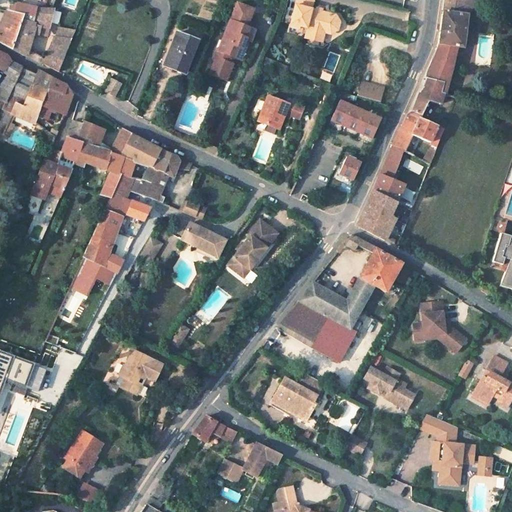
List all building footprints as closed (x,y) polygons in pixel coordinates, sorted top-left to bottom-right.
[(320,35),(323,35),(323,34),(324,34),(327,35),(328,33),(336,33),(338,27),(334,20),(334,18),(321,15),(321,17),(317,17),(317,14),(314,13),(316,0),(291,0),(285,27),(294,29),(304,31),(320,35)] [(446,96),(457,48),(463,49),(468,17),(465,15),(466,2),(459,0),(444,0),(438,44),(429,65),(425,77),(443,82),(439,93),(446,96)] [(26,58),(34,32),(36,26),(49,28),(54,8),(36,7),(32,23),(19,22),(21,16),(12,11),(15,3),(7,10),(2,21),(0,25),(0,43),(11,50),(26,58)] [(32,23),(36,7),(15,3),(12,11),(21,16),(19,22),(32,23)] [(229,19),(245,25),(252,10),(236,3),(229,19)] [(235,57),(243,37),(249,39),(253,28),(245,25),(229,19),(217,50),(216,49),(212,59),(214,60),(209,74),(226,80),(232,64),(228,62),(231,55),(235,57)] [(200,39),(203,25),(185,20),(181,35),(200,39)] [(36,26),(34,32),(47,36),(49,28),(36,26)] [(42,63),(58,72),(66,52),(74,31),(58,27),(56,37),(54,36),(42,63)] [(320,35),(304,31),(302,40),(318,44),(320,35)] [(194,41),(177,34),(163,67),(180,75),(194,41)] [(241,59),(249,39),(243,37),(235,57),(241,59)] [(10,113),(34,121),(37,114),(43,120),(44,121),(49,110),(63,115),(66,106),(69,95),(64,88),(49,79),(36,72),(34,76),(19,68),(9,63),(8,61),(3,56),(0,54),(0,71),(2,72),(3,72),(8,74),(6,77),(0,83),(0,100),(3,102),(0,108),(0,133),(1,134),(10,113)] [(421,119),(430,101),(441,105),(443,100),(446,101),(447,96),(446,96),(439,93),(443,82),(425,77),(422,87),(416,97),(411,112),(409,113),(421,119)] [(122,83),(110,78),(105,90),(117,95),(122,83)] [(383,88),(360,81),(356,95),(379,101),(383,88)] [(256,117),(268,121),(266,126),(278,131),(284,115),(288,105),(287,105),(265,96),(256,117)] [(370,137),(378,118),(337,100),(329,118),(370,137)] [(284,115),(297,121),(303,109),(289,103),(288,105),(284,115)] [(413,155),(416,148),(408,144),(413,135),(432,143),(431,145),(436,147),(443,129),(435,126),(421,119),(409,113),(407,114),(392,145),(403,150),(413,155)] [(43,120),(37,114),(34,121),(40,127),(43,120)] [(438,120),(435,126),(443,129),(445,123),(438,120)] [(92,145),(98,129),(81,123),(80,125),(70,121),(59,152),(54,165),(42,160),(35,179),(29,193),(41,199),(44,191),(58,197),(61,190),(81,198),(83,191),(74,188),(76,183),(72,181),(70,186),(64,183),(72,163),(80,167),(82,162),(107,172),(96,194),(105,198),(106,198),(80,257),(81,257),(112,271),(107,283),(105,286),(116,291),(129,267),(105,256),(121,213),(143,221),(148,208),(125,199),(128,191),(137,194),(160,203),(162,196),(153,193),(161,173),(171,177),(175,167),(177,161),(174,156),(169,154),(168,154),(157,149),(130,135),(121,132),(109,153),(98,147),(92,145)] [(48,133),(53,138),(57,130),(51,127),(48,133)] [(387,241),(397,220),(388,216),(403,184),(392,179),(403,150),(392,145),(373,187),(355,225),(387,241)] [(429,162),(435,148),(428,146),(423,160),(429,162)] [(359,161),(345,155),(337,172),(351,178),(359,161)] [(175,156),(174,156),(177,161),(175,167),(183,169),(187,168),(190,163),(175,156)] [(186,200),(181,211),(200,218),(204,207),(186,200)] [(238,271),(245,263),(251,267),(278,232),(260,218),(249,232),(251,234),(228,263),(238,271)] [(224,240),(188,223),(180,240),(216,257),(224,240)] [(510,233),(500,230),(491,259),(502,262),(503,256),(504,256),(509,239),(509,238),(510,233)] [(372,254),(353,290),(349,288),(343,300),(312,282),(304,292),(298,300),(297,300),(282,320),(317,341),(313,347),(339,362),(356,332),(350,329),(355,319),(358,321),(360,318),(356,316),(373,286),(386,293),(401,264),(375,248),(376,247),(352,235),(342,243),(355,250),(357,246),(372,254)] [(146,236),(136,254),(148,261),(158,243),(146,236)] [(107,283),(112,271),(81,257),(76,269),(107,283)] [(511,264),(509,264),(507,270),(503,269),(499,283),(511,287),(511,264)] [(116,291),(105,286),(100,298),(110,304),(116,291)] [(425,338),(437,337),(456,351),(466,337),(449,324),(444,326),(443,320),(441,301),(421,303),(423,322),(413,324),(415,336),(424,335),(425,338)] [(355,319),(350,329),(356,332),(362,323),(358,321),(355,319)] [(313,347),(317,341),(282,320),(277,326),(313,347)] [(180,321),(169,340),(179,346),(190,327),(180,321)] [(140,384),(136,382),(141,373),(153,380),(161,363),(132,349),(124,365),(123,364),(118,373),(125,376),(120,386),(135,394),(140,384)] [(495,354),(494,356),(506,363),(508,361),(495,354)] [(494,356),(486,369),(490,371),(487,377),(484,381),(481,379),(475,389),(490,397),(492,394),(498,398),(508,403),(511,396),(511,381),(509,380),(509,381),(504,378),(498,375),(500,372),(501,373),(501,372),(506,363),(494,356)] [(467,358),(459,372),(466,376),(474,361),(467,358)] [(382,391),(383,388),(389,392),(388,394),(386,398),(398,404),(400,401),(409,406),(415,395),(404,388),(407,384),(397,379),(400,373),(388,367),(384,374),(372,367),(365,379),(372,382),(369,388),(380,394),(382,391)] [(268,401),(302,420),(311,403),(310,402),(321,383),(301,372),(294,384),(281,377),(268,401)] [(113,384),(120,386),(125,376),(118,373),(113,384)] [(490,397),(475,389),(472,395),(487,403),(490,397)] [(506,407),(508,403),(498,398),(496,402),(506,407)] [(400,401),(398,404),(407,409),(409,406),(400,401)] [(440,476),(448,477),(447,482),(460,484),(461,461),(474,462),(476,444),(456,442),(457,425),(435,415),(427,412),(419,426),(438,435),(437,440),(434,440),(433,458),(436,458),(443,459),(443,462),(442,462),(441,467),(440,476)] [(203,442),(204,441),(207,443),(213,434),(215,435),(216,432),(225,436),(229,429),(204,416),(192,433),(203,442)] [(216,432),(215,435),(232,443),(237,432),(229,429),(225,436),(216,432)] [(82,469),(91,455),(93,457),(101,444),(82,432),(65,458),(82,469)] [(348,451),(359,456),(366,442),(355,437),(348,451)] [(236,482),(243,469),(256,476),(267,456),(278,462),(281,456),(282,454),(263,445),(257,442),(242,468),(224,459),(217,473),(236,482)] [(511,454),(500,449),(497,456),(510,462),(511,458),(511,454)] [(91,455),(82,469),(87,472),(95,458),(93,457),(91,455)] [(443,462),(443,459),(436,458),(435,466),(441,467),(442,462),(443,462)] [(492,459),(479,458),(479,465),(492,467),(492,459)] [(492,467),(479,465),(478,472),(491,474),(492,467)] [(81,482),(74,496),(89,503),(96,489),(81,482)] [(151,494),(163,501),(171,490),(159,482),(151,494)] [(309,511),(309,510),(300,507),(295,507),(297,504),(292,486),(277,490),(276,493),(278,503),(280,511),(309,511)] [(273,511),(280,511),(278,503),(272,504),(273,511)]
